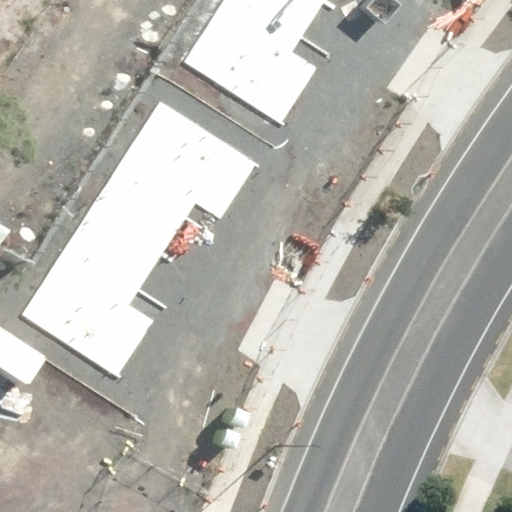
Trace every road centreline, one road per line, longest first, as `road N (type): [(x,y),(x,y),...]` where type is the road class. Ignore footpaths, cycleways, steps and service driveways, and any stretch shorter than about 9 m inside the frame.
road 1 (residential): [(272,511),(319,382),(376,261),(511,61)]
road 2 (residential): [(511,228),(370,511)]
